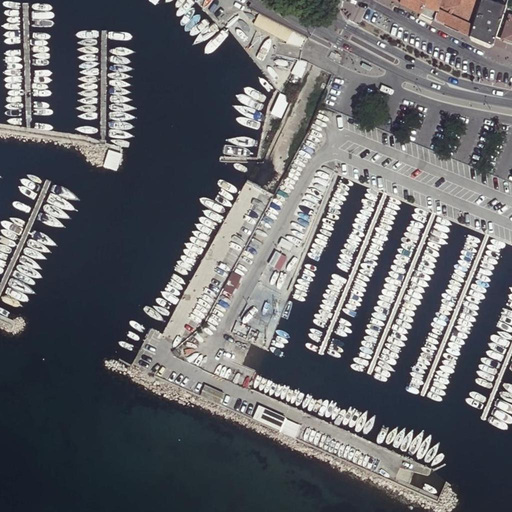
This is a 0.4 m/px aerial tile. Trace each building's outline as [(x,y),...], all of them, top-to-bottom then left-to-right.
[(400,0),(400,1),(420,11),(424,0),(400,0)] [(424,0),(420,11),(434,18),(440,0),(424,0)] [(440,0),(434,18),(469,34),(480,0),(440,0)] [(495,0),(480,0),(469,34),(492,44),(495,36),(506,3),(495,0)] [(511,3),(507,1),(506,3),(495,36),(511,42),(511,3)] [(292,31),(260,14),(253,25),(285,42),(292,31)] [(305,36),(293,30),(286,42),(302,48),(305,37),(305,36)] [(339,63),(342,57),(332,52),(329,58),(339,63)] [(283,95),(277,114),(285,116),(292,98),(283,95)] [(241,275),(231,270),(222,288),(234,294),(241,275)] [(248,405),(229,396),(226,403),(245,412),(248,405)] [(286,417),(260,405),(255,416),(281,429),(286,417)]
